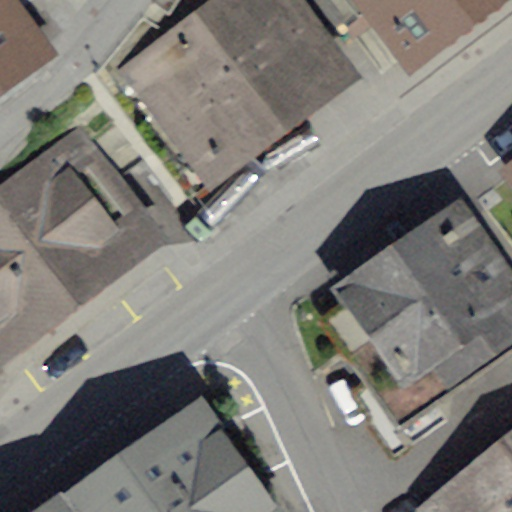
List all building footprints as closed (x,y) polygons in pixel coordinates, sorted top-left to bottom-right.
[(0,0),(0,74),(42,44),(9,0),(0,0)] [(238,0),(145,70),(178,113),(294,28),(273,0),(238,0)] [(374,0),(369,4),(407,55),(479,0),(374,0)] [(330,76),(294,28),(178,113),(209,155),(242,129),(248,137),(330,76)] [(0,203),(0,272),(107,191),(73,147),(0,203)] [(0,344),(141,237),(107,191),(0,272),(0,344)] [(399,431),(511,352),(511,309),(456,230),(323,322),(399,431)] [(257,511),(199,429),(81,511),(257,511)] [(511,511),(511,452),(439,511),(511,511)]
